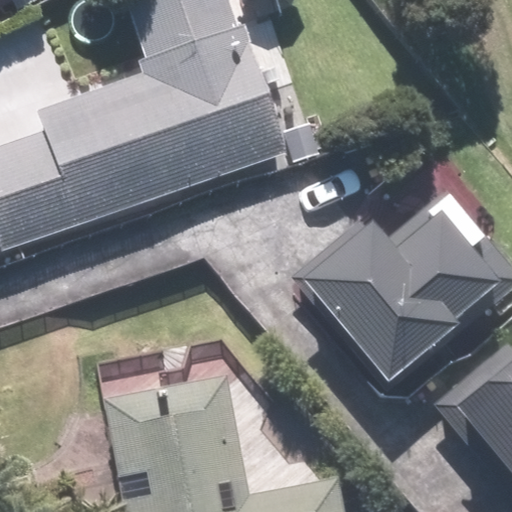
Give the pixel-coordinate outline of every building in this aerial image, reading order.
[(0,149),(0,241),(4,253),(293,159),(241,0),(153,0),(129,8),(151,77),(46,111),(53,133),(0,149)] [(0,0),(0,13),(26,0),(0,0)] [(376,222),(297,291),(387,393),(511,283),(511,257),(457,195),(398,247),(376,222)] [(511,350),(438,410),(511,500),(511,350)] [(346,511),(342,484),(252,498),(233,374),(116,392),(134,511),(346,511)]
